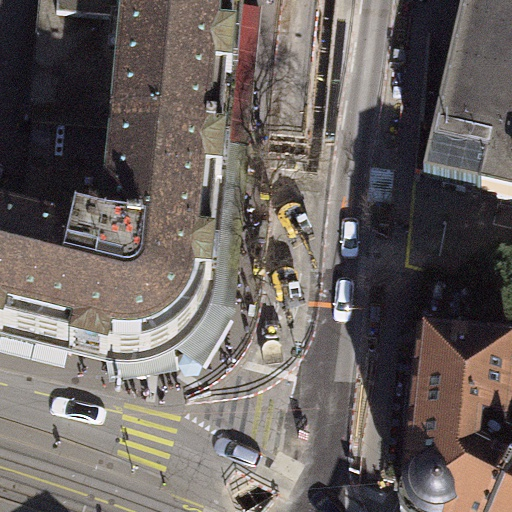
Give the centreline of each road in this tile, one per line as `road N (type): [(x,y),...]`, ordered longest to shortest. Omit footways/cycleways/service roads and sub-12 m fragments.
road 1 (tertiary): [(342,0),(286,511)]
road 2 (tertiary): [(235,511),(206,474),(141,441),(0,405)]
